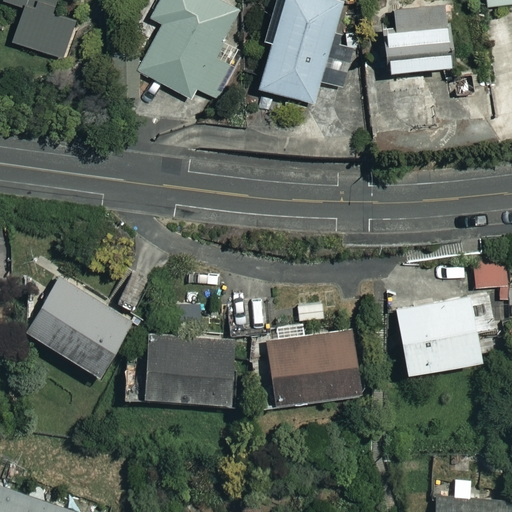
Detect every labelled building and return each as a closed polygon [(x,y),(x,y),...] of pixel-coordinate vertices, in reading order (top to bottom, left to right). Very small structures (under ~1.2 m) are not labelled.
[(57,12),(61,0),(20,0),(9,35),(60,52),(71,16),(57,12)] [(159,22),(137,67),(194,96),(198,88),(213,95),(237,48),(223,40),(240,5),(229,0),(152,0),(145,15),(159,22)] [(314,81),(340,88),(354,40),(328,32),(337,0),(274,0),(252,79),(310,96),(314,81)] [(438,13),(375,20),(379,58),(442,51),(438,13)] [(136,92),(133,47),(107,49),(110,94),(136,92)] [(470,63),(450,64),(452,93),(472,92),(470,63)] [(423,64),(382,67),(385,91),(425,87),(423,64)] [(506,281),(504,256),(472,258),(474,283),(506,281)] [(146,277),(130,267),(113,293),(129,303),(146,277)] [(20,321),(101,372),(116,348),(110,344),(127,317),(53,270),(20,321)] [(490,306),(464,293),(392,301),(399,358),(473,349),(470,321),(482,326),(490,306)] [(353,384),(347,324),(262,334),(268,393),(353,384)] [(226,339),(140,334),(136,391),(222,396),(226,339)] [(92,511),(0,482),(0,511),(92,511)] [(511,511),(511,496),(431,491),(429,511),(511,511)]
